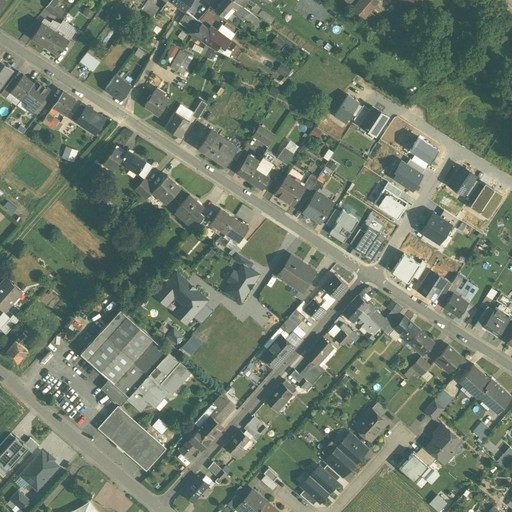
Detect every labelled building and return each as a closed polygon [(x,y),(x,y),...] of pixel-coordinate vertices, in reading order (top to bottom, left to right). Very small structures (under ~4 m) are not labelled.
[(58,0),(51,0),(46,7),(51,11),(56,5),(59,1),(58,0)] [(173,3),(168,0),(160,12),(164,15),(173,3)] [(183,0),(182,3),(179,7),(185,12),(193,0),(183,0)] [(200,0),(197,0),(186,14),(194,19),(197,15),(206,4),(200,0)] [(231,0),(224,0),(215,11),(222,17),(231,6),(235,2),(231,0)] [(256,5),(250,0),(246,5),(252,10),(256,5)] [(374,6),(367,0),(359,0),(353,8),(365,17),(367,15),(374,6)] [(422,1),(421,0),(400,0),(413,11),(422,1)] [(152,3),(149,1),(143,8),(155,17),(161,9),(152,3)] [(64,12),(56,5),(51,11),(59,18),(64,12)] [(248,12),(240,6),(236,10),(244,16),(247,14),(248,12)] [(212,17),(206,12),(201,19),(199,22),(202,24),(207,28),(208,29),(210,26),(211,25),(210,21),(212,17)] [(194,19),(186,14),(182,19),(191,27),(192,27),(194,28),(196,25),(199,28),(202,24),(199,22),(198,22),(194,19)] [(375,20),(367,15),(365,17),(372,23),(375,20)] [(42,22),(32,37),(46,46),(56,31),(42,22)] [(199,28),(196,25),(194,28),(191,32),(194,35),(193,36),(200,41),(207,28),(202,24),(199,28)] [(210,26),(208,29),(207,28),(200,41),(206,46),(216,51),(225,38),(210,26)] [(76,29),(70,38),(76,42),(83,33),(76,29)] [(69,40),(56,31),(46,46),(59,55),(69,40)] [(230,42),(225,38),(216,51),(221,53),(230,42)] [(152,39),(149,45),(154,47),(157,41),(152,39)] [(236,45),(227,57),(235,61),(242,50),(236,45)] [(206,46),(201,56),(210,60),(216,51),(206,46)] [(180,51),(170,68),(183,74),(193,57),(180,51)] [(100,63),(87,53),(80,62),(93,72),(100,63)] [(0,61),(0,85),(12,70),(0,61)] [(288,78),(292,69),(282,64),(278,73),(288,78)] [(17,83),(10,92),(11,92),(21,99),(23,96),(33,83),(23,75),(17,83)] [(131,88),(114,76),(106,89),(122,100),(131,88)] [(12,79),(0,95),(6,99),(11,92),(10,92),(17,83),(12,79)] [(33,83),(23,96),(29,101),(25,106),(33,111),(42,99),(48,90),(35,80),(33,83)] [(166,94),(157,88),(156,90),(164,96),(166,94)] [(156,90),(155,90),(145,105),(153,111),(152,112),(158,115),(169,99),(156,90)] [(75,100),(62,91),(53,105),(56,107),(66,114),(75,100)] [(335,116),(345,123),(351,115),(358,105),(359,103),(348,97),(335,116)] [(42,99),(33,111),(37,115),(47,102),(42,99)] [(193,113),(191,116),(192,117),(197,120),(207,105),(201,101),(193,113)] [(80,104),(73,115),(78,119),(86,107),(80,104)] [(53,105),(47,114),(50,116),(56,107),(53,105)] [(193,113),(180,105),(175,112),(190,121),(192,117),(191,116),(193,113)] [(351,115),(356,118),(363,109),(358,105),(351,115)] [(104,119),(86,107),(78,119),(76,123),(93,134),(104,119)] [(356,118),(354,122),(360,126),(370,111),(364,107),(363,109),(356,118)] [(370,111),(360,126),(376,136),(388,117),(372,107),(370,111)] [(190,121),(175,112),(166,127),(180,136),(190,121)] [(50,116),(47,114),(43,120),(54,128),(58,121),(50,116)] [(275,136),(259,126),(252,136),(268,146),(275,136)] [(198,148),(204,152),(216,134),(210,130),(198,148)] [(216,134),(204,152),(226,166),(231,158),(237,148),(216,134)] [(418,137),(410,151),(415,154),(429,163),(431,164),(439,151),(418,137)] [(67,146),(63,158),(76,162),(80,151),(67,146)] [(115,148),(111,155),(110,154),(103,164),(114,171),(119,162),(124,154),(115,148)] [(237,148),(231,158),(236,161),(242,151),(237,148)] [(294,155),(285,148),(277,159),(287,165),(294,155)] [(145,162),(126,150),(124,154),(119,162),(138,174),(145,162)] [(275,157),(266,151),(262,156),(272,162),(275,157)] [(425,169),(429,163),(415,154),(411,160),(425,169)] [(247,155),(236,173),(247,179),(254,168),(258,162),(247,155)] [(272,162),(262,156),(258,162),(254,168),(264,174),(272,162)] [(406,165),(421,174),(425,169),(411,160),(410,159),(406,165)] [(406,165),(401,161),(395,171),(398,173),(394,179),(412,191),(417,184),(416,184),(422,175),(421,174),(406,165)] [(474,180),(476,176),(460,166),(448,184),(464,194),(474,180)] [(264,174),(254,168),(247,179),(262,189),(270,177),(264,174)] [(310,175),(303,186),(305,188),(305,187),(310,190),(316,180),(317,179),(310,175)] [(181,188),(167,176),(155,189),(154,191),(167,203),(181,188)] [(300,181),(296,178),(293,180),(287,176),(275,195),(293,206),(305,188),(303,186),(300,184),(300,181)] [(145,179),(135,190),(142,196),(151,185),(145,179)] [(322,183),(316,180),(310,190),(314,193),(314,194),(315,194),(322,183)] [(480,183),(474,180),(464,194),(470,198),(480,183)] [(384,188),(398,197),(402,191),(388,182),(384,188)] [(470,198),(475,202),(485,187),(480,183),(470,198)] [(151,185),(142,196),(146,200),(154,191),(155,189),(151,185)] [(502,195),(486,185),(485,187),(475,202),(471,207),(487,217),(502,195)] [(398,197),(384,188),(374,204),(398,218),(408,202),(398,197)] [(315,194),(314,194),(302,212),(319,223),(331,205),(315,194)] [(204,208),(190,196),(176,211),(190,224),(200,213),(204,208)] [(9,203),(6,207),(16,213),(19,208),(9,203)] [(233,218),(220,209),(211,223),(224,232),(233,218)] [(335,210),(326,224),(332,229),(337,221),(336,220),(341,213),(335,210)] [(341,213),(336,220),(337,221),(332,229),(329,234),(344,243),(359,220),(343,210),(341,213)] [(439,218),(454,227),(458,220),(444,210),(439,218)] [(448,235),(454,227),(439,218),(430,212),(422,224),(424,226),(421,231),(438,243),(445,233),(448,235)] [(200,213),(190,224),(196,229),(202,222),(205,217),(200,213)] [(248,228),(233,218),(224,232),(232,237),(239,242),(248,228)] [(196,229),(194,230),(199,235),(207,226),(202,222),(196,229)] [(364,232),(354,247),(364,253),(363,254),(371,260),(386,237),(368,226),(364,232)] [(360,229),(350,244),(354,247),(364,232),(360,229)] [(232,237),(224,232),(222,235),(218,240),(226,246),(232,237)] [(241,249),(237,245),(229,253),(234,257),(241,249)] [(412,276),(420,264),(404,253),(392,272),(408,283),(412,276)] [(253,263),(238,254),(234,259),(243,265),(250,269),(253,263)] [(316,271),(291,255),(278,276),(299,290),(302,286),(305,288),(309,283),(316,271)] [(422,261),(420,264),(412,276),(418,279),(427,264),(422,261)] [(250,269),(243,265),(237,274),(234,272),(228,281),(231,283),(226,292),(241,301),(250,288),(249,288),(251,284),(252,285),(259,275),(250,269)] [(437,295),(446,280),(430,270),(417,290),(430,298),(433,293),(437,295)] [(192,317),(202,325),(213,311),(204,303),(207,300),(195,289),(194,290),(188,285),(189,283),(176,272),(155,296),(166,306),(174,297),(183,305),(175,314),(186,324),(192,317)] [(347,286),(334,274),(323,288),(327,291),(335,299),(347,286)] [(451,283),(449,288),(454,291),(462,279),(456,276),(451,283)] [(5,280),(0,285),(0,304),(6,310),(12,302),(10,301),(19,291),(5,279),(4,279),(5,280)] [(446,280),(437,295),(442,298),(449,288),(451,283),(446,280)] [(305,288),(302,286),(299,290),(295,296),(303,301),(316,287),(309,283),(305,288)] [(327,291),(323,288),(317,294),(321,298),(327,291)] [(453,294),(452,293),(443,307),(459,317),(467,303),(453,294)] [(511,308),(511,300),(501,293),(496,301),(506,307),(503,310),(501,309),(499,311),(509,318),(511,316),(511,315),(509,314),(511,308)] [(308,304),(302,310),(307,315),(311,317),(312,315),(317,320),(325,310),(317,303),(321,298),(317,294),(308,304)] [(373,314),(366,307),(368,305),(358,295),(352,302),(362,312),(369,318),(373,314)] [(492,300),(486,297),(480,307),(485,310),(487,306),(488,306),(492,300)] [(303,301),(296,309),(305,317),(307,315),(302,310),(308,304),(303,301)] [(362,312),(352,302),(343,312),(353,322),(355,320),(362,312)] [(377,309),(370,302),(368,305),(366,307),(373,314),(382,322),(384,319),(375,311),(377,309)] [(488,306),(487,306),(485,310),(480,317),(486,320),(493,310),(488,306)] [(499,311),(494,308),(493,310),(486,320),(482,326),(497,336),(509,318),(499,311)] [(134,361),(149,374),(169,352),(120,309),(101,331),(134,361)] [(296,309),(283,323),(293,331),(305,317),(296,309)] [(392,311),(385,318),(390,323),(397,315),(392,311)] [(369,318),(362,312),(355,320),(369,333),(371,331),(373,333),(379,327),(369,318)] [(384,319),(382,322),(373,314),(369,318),(379,327),(383,331),(390,323),(385,318),(384,319)] [(397,315),(390,323),(395,327),(401,319),(397,315)] [(419,330),(404,317),(401,319),(395,327),(394,328),(393,330),(395,332),(397,330),(402,335),(400,336),(407,342),(419,330)] [(9,319),(0,329),(6,333),(14,324),(9,319)] [(293,331),(283,323),(280,328),(288,336),(293,331)] [(390,323),(383,331),(388,335),(393,330),(394,328),(395,327),(390,323)] [(280,328),(264,346),(267,349),(280,335),(285,339),(289,336),(288,336),(280,328)] [(434,343),(419,330),(407,342),(404,346),(411,351),(414,348),(422,356),(434,343)] [(134,361),(101,331),(80,354),(110,380),(114,383),(134,361)] [(344,332),(338,340),(342,344),(349,336),(344,332)] [(23,333),(16,340),(21,344),(27,336),(23,333)] [(267,349),(262,355),(275,367),(293,347),(285,339),(280,335),(267,349)] [(322,338),(306,355),(312,360),(316,364),(317,364),(332,347),(322,338)] [(21,344),(16,340),(5,352),(17,363),(28,350),(21,344)] [(462,358),(448,346),(435,360),(449,373),(462,358)] [(180,362),(169,352),(149,374),(160,384),(180,362)] [(420,357),(411,367),(416,372),(425,362),(420,357)] [(312,360),(299,374),(308,382),(312,385),(325,371),(317,364),(316,364),(312,360)] [(134,361),(114,383),(110,380),(103,388),(122,404),(127,399),(149,374),(134,361)] [(180,362),(160,384),(168,391),(168,392),(171,394),(191,372),(180,362)] [(425,362),(416,372),(421,376),(430,366),(425,362)] [(490,380),(473,365),(458,382),(477,399),(479,397),(478,397),(485,389),(484,388),(486,387),(484,386),(490,380)] [(299,374),(294,370),(290,375),(299,383),(303,378),(299,374)] [(149,374),(127,399),(140,410),(148,401),(155,407),(168,392),(168,391),(160,384),(149,374)] [(308,382),(303,378),(299,383),(298,385),(302,389),(308,382)] [(511,397),(491,378),(490,380),(484,386),(486,387),(484,388),(485,389),(478,397),(479,397),(497,413),(511,397)] [(295,389),(285,380),(282,384),(291,393),(295,389)] [(281,384),(266,401),(279,412),(285,405),(283,402),(291,393),(282,384),(281,384)] [(453,399),(443,390),(434,400),(444,408),(453,399)] [(222,392),(213,403),(217,407),(220,404),(225,398),(225,399),(227,397),(222,392)] [(225,399),(225,398),(220,404),(227,411),(228,412),(233,406),(225,399)] [(444,408),(434,400),(424,411),(434,420),(444,408)] [(387,410),(377,401),(370,409),(380,418),(387,410)] [(213,403),(194,423),(199,427),(210,415),(217,407),(213,403)] [(227,411),(220,404),(217,407),(210,415),(217,422),(227,411)] [(163,448),(118,408),(100,428),(146,468),(163,448)] [(370,409),(359,422),(363,425),(358,430),(369,440),(378,429),(383,427),(387,423),(380,418),(370,409)] [(210,415),(199,427),(211,438),(222,426),(217,422),(210,415)] [(263,424),(254,416),(249,422),(257,430),(263,424)] [(481,422),(473,432),(483,441),(491,431),(481,422)] [(263,424),(257,430),(262,434),(268,428),(263,424)] [(441,425),(434,433),(434,437),(435,437),(433,440),(432,439),(432,440),(428,445),(427,445),(426,445),(441,459),(447,453),(453,452),(453,446),(457,442),(447,433),(448,431),(441,425)] [(199,427),(188,439),(198,448),(200,450),(211,438),(199,427)] [(240,430),(225,447),(238,458),(244,451),(241,449),(250,439),(243,433),(240,430)] [(246,430),(243,433),(250,439),(253,436),(246,430)] [(0,445),(0,448),(3,452),(15,438),(10,434),(0,445)] [(367,447),(354,435),(350,439),(363,451),(367,447)] [(350,439),(347,436),(337,447),(355,463),(365,452),(363,451),(350,439)] [(25,445),(16,437),(15,438),(3,452),(0,455),(0,462),(4,466),(6,464),(11,468),(27,449),(28,448),(25,445)] [(32,454),(39,446),(30,439),(25,445),(28,448),(27,449),(32,454)] [(189,440),(179,451),(188,459),(198,448),(189,440)] [(503,454),(489,442),(482,450),(501,467),(511,454),(511,449),(509,448),(503,454)] [(355,463),(337,447),(328,458),(331,461),(344,473),(346,474),(355,463)] [(416,454),(429,466),(435,459),(422,447),(416,454)] [(416,454),(414,452),(406,461),(404,459),(397,468),(416,484),(422,477),(425,480),(434,470),(429,466),(416,454)] [(42,453),(22,476),(38,489),(58,467),(42,453)] [(344,473),(331,461),(327,465),(341,477),(344,473)] [(222,470),(213,463),(208,468),(216,476),(222,470)] [(323,470),(319,466),(311,476),(329,493),(338,483),(336,482),(323,470)] [(277,482),(281,476),(271,469),(263,480),(275,489),(279,484),(277,482)] [(216,476),(221,480),(227,474),(222,470),(216,476)] [(329,493),(311,476),(302,486),(305,489),(318,501),(320,502),(329,493)] [(198,477),(184,493),(193,502),(208,485),(202,480),(198,477)] [(211,482),(205,477),(202,480),(208,485),(211,482)] [(318,501),(305,489),(300,495),(313,506),(318,501)] [(257,511),(266,502),(252,490),(243,501),(237,508),(237,509),(240,511),(257,511)] [(24,511),(32,504),(18,492),(11,500),(24,511)] [(431,504),(440,511),(442,511),(450,503),(440,494),(431,504)] [(236,495),(227,505),(234,511),(237,509),(237,508),(243,501),(236,495)] [(268,504),(266,502),(257,511),(276,511),(273,509),(273,508),(272,508),(268,505),(269,504),(268,504)]
